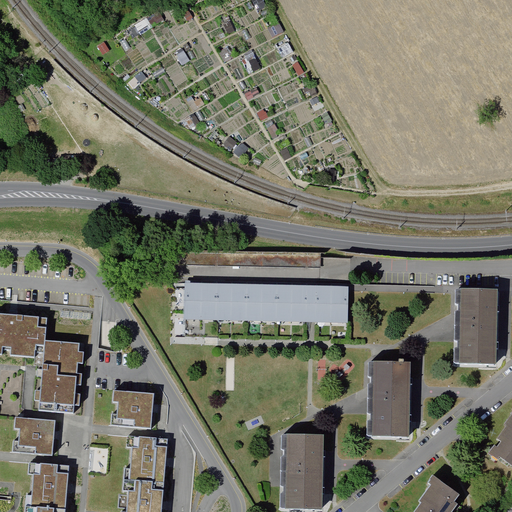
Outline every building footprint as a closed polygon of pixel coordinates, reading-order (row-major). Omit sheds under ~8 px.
[(321,255),(187,253),(187,268),(321,270),(321,255)] [(311,325),(348,326),(348,290),(312,290),(186,288),(186,324),(311,325)] [(457,291),(455,366),(494,368),(495,346),(496,313),(497,292),(457,291)] [(13,319),(0,318),(0,356),(44,360),(40,411),(79,415),(85,349),(45,345),(47,322),(13,319)] [(371,363),(370,440),(408,441),(409,419),(409,385),(410,364),(371,363)] [(111,427),(151,430),(153,408),(154,395),(113,393),(111,427)] [(511,419),(491,454),(511,467),(511,419)] [(55,424),(16,421),(13,454),(52,458),(55,424)] [(323,437),(284,436),(282,511),(321,511),(322,491),(322,458),(323,437)] [(127,511),(162,511),(163,506),(166,463),(168,442),(133,439),(127,511)] [(66,511),(68,491),(70,469),(36,466),(31,511),(66,511)] [(416,511),(455,511),(457,509),(463,498),(436,481),(416,511)]
